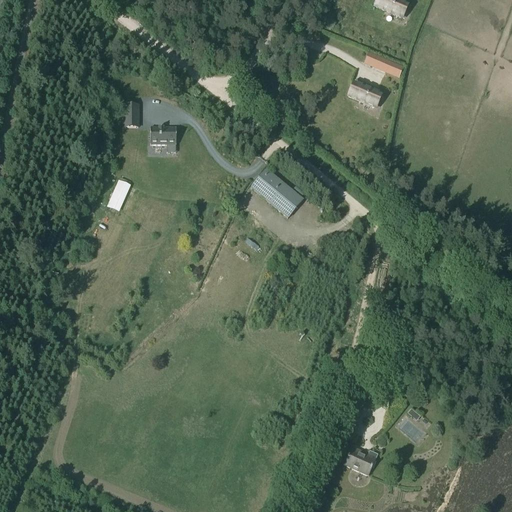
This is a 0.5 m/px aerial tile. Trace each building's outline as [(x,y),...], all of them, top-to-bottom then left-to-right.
[(411,17),(405,17),(405,9),(382,9),(382,22),(411,21),(411,17)] [(391,77),(395,66),(384,61),(380,72),(391,77)] [(125,127),(139,127),(139,105),(125,105),(125,127)] [(347,111),(347,125),(375,125),(375,111),(364,111),(364,108),(358,108),(358,111),(347,111)] [(177,127),(151,127),(151,145),(177,145),(177,127)] [(265,172),(250,190),(287,220),(302,202),(265,172)] [(117,183),(101,217),(110,221),(126,187),(117,183)] [(311,201),(305,209),(309,212),(315,204),(311,201)] [(377,360),(372,371),(382,375),(386,364),(377,360)] [(410,411),(407,415),(413,421),(417,416),(410,411)] [(351,449),(343,467),(368,478),(377,457),(369,453),(367,456),(351,449)]
